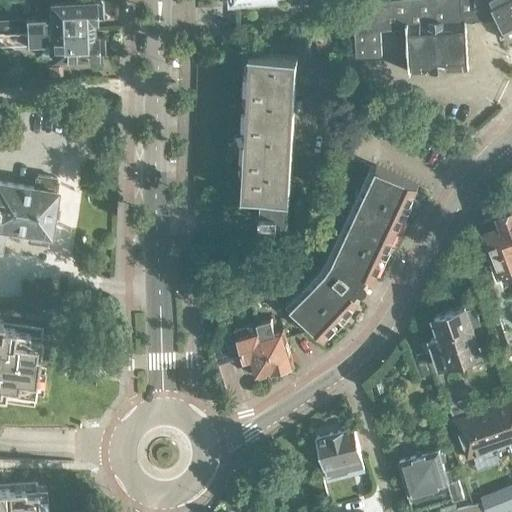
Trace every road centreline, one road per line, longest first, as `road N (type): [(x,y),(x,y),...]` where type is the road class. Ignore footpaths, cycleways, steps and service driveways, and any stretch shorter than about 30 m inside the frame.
road 1 (tertiary): [(207,455),(348,364),(385,326),(449,208),(511,134)]
road 2 (secondary): [(165,414),(163,0)]
